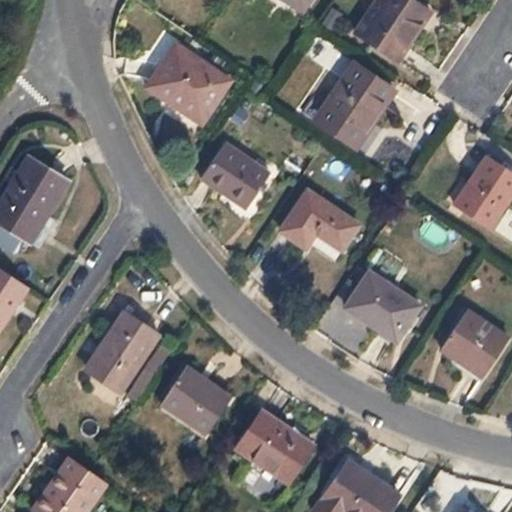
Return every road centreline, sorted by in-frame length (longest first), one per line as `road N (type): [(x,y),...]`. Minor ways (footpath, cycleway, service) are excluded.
road 1 (residential): [(133,200),(203,295),(320,393),(464,452),(511,458)]
road 2 (residential): [(0,400),(133,200)]
road 3 (residential): [(76,48),(133,200)]
road 4 (residential): [(0,123),(66,18)]
